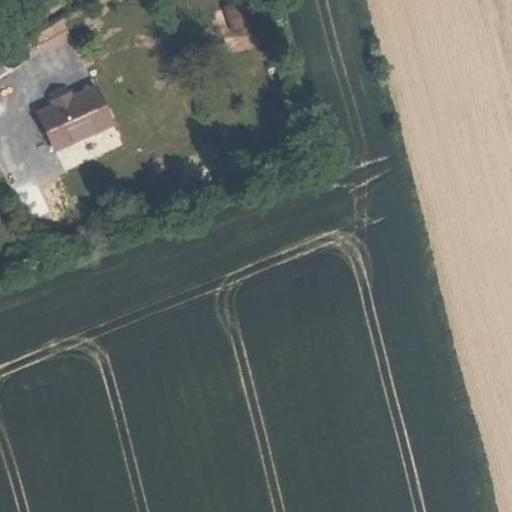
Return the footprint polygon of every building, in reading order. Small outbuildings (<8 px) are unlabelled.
[(60,107),(57,100),(42,106),(57,143),(91,130),(112,121),(113,120),(98,82),(76,91),(79,99),(60,107)] [(55,95),(57,100),(60,107),(79,99),(76,91),(75,87),(55,95)] [(118,138),(112,121),(91,130),(97,146),(106,148),(113,145),(118,138)] [(225,138),(233,157),(260,146),(252,127),(225,138)] [(260,146),(233,157),(240,176),(268,165),(260,146)]
